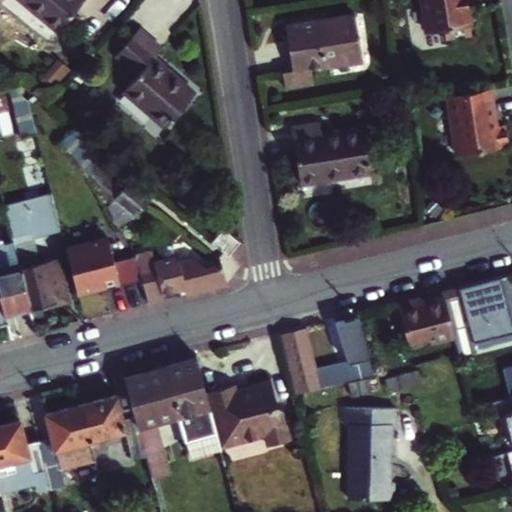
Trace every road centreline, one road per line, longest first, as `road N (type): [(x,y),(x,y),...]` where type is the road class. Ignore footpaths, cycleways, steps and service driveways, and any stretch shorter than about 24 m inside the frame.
road 1 (residential): [(268,305),(222,0)]
road 2 (residential): [(0,375),(268,305)]
road 3 (residential): [(268,305),(511,242)]
